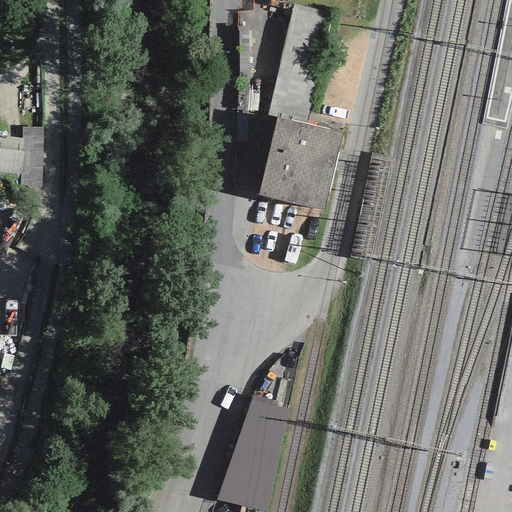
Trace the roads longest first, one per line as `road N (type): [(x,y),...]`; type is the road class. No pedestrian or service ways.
road 1 (track): [(0,501),(55,315),(71,141),(69,0)]
road 2 (unclassified): [(386,0),(322,268),(299,295),(240,316)]
road 3 (unclassified): [(220,0),(240,316)]
road 4 (unclassified): [(240,316),(177,511)]
